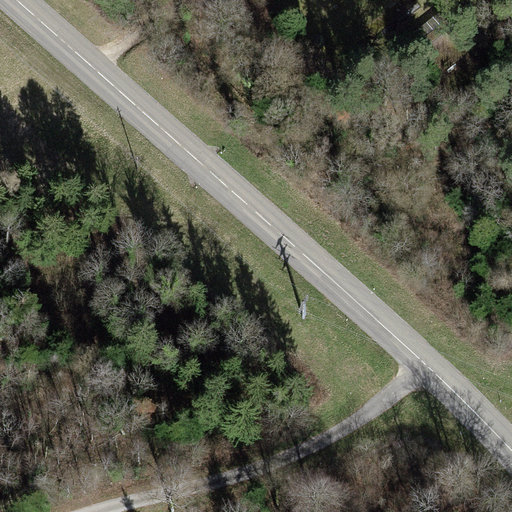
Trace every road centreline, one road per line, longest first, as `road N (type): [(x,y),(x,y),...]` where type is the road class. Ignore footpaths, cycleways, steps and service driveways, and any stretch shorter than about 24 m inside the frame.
road 1 (secondary): [(511,449),(14,0)]
road 2 (track): [(88,511),(255,467),(344,429),(423,365)]
road 3 (track): [(88,64),(203,0)]
